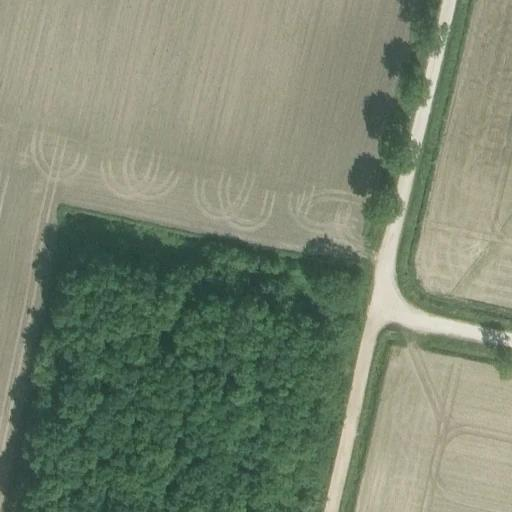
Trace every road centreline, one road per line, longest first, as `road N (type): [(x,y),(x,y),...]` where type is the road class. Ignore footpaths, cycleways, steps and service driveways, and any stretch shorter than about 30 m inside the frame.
road 1 (unclassified): [(511,338),(409,316),(383,297),(449,0)]
road 2 (track): [(330,511),(383,297)]
